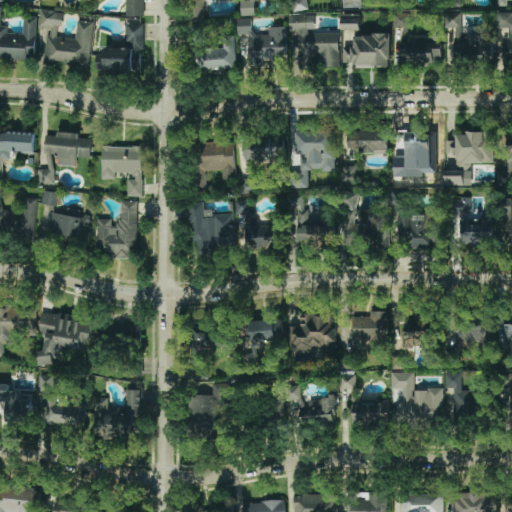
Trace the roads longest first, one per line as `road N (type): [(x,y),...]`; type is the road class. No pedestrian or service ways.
road 1 (residential): [(511,457),(317,460),(166,482),(0,452)]
road 2 (tertiary): [(511,277),(283,281),(188,298),(0,271)]
road 3 (residential): [(511,99),(300,100),(169,115),(0,90)]
road 4 (tertiary): [(165,511),(169,0)]
